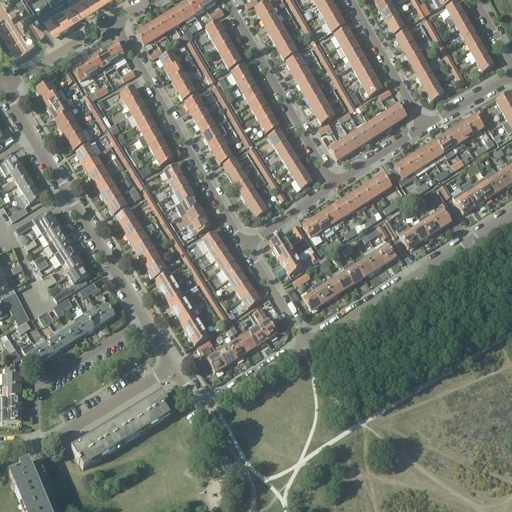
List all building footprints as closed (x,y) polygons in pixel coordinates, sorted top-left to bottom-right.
[(42,4),(39,0),(38,0),(37,0),(33,2),(39,12),(45,8),(42,4)] [(69,0),(67,1),(70,5),(65,8),(72,20),(82,14),(75,2),(77,0),(69,0)] [(87,0),(77,0),(75,2),(82,14),(92,7),(87,0)] [(198,0),(194,0),(187,5),(195,18),(205,11),(198,0)] [(198,0),(205,11),(216,5),(212,0),(198,0)] [(332,8),(327,0),(322,0),(314,5),(320,15),(332,8)] [(385,0),(382,0),(375,5),(381,15),(391,9),(385,0)] [(414,8),(419,5),(415,0),(410,3),(414,8)] [(451,0),(438,0),(443,8),(453,2),(451,0)] [(258,5),(255,1),(245,7),(247,12),(258,5)] [(195,18),(187,5),(177,11),(185,24),(195,18)] [(260,22),(272,15),(266,5),(254,12),(260,22)] [(414,10),(410,13),(412,16),(414,15),(422,11),(419,5),(414,8),(414,10)] [(451,23),(462,17),(456,6),(445,12),(448,17),(442,21),(445,26),(447,25),(451,23)] [(65,8),(55,14),(63,26),(72,20),(65,8)] [(322,27),(325,25),(338,18),(332,8),(320,15),(323,21),(320,23),(322,27)] [(391,9),(381,15),(387,25),(397,19),(391,9)] [(174,30),(185,24),(177,11),(167,17),(174,30)] [(214,15),(218,20),(223,17),(220,11),(214,15)] [(426,18),(423,13),(422,11),(414,15),(415,17),(418,15),(421,21),(426,18)] [(14,24),(7,13),(0,17),(0,30),(1,32),(14,24)] [(63,26),(55,14),(45,20),(53,32),(63,26)] [(212,23),(218,20),(214,15),(209,18),(212,23)] [(275,21),(272,15),(260,22),(266,32),(280,24),(278,19),(275,21)] [(165,36),(174,30),(167,17),(157,23),(165,36)] [(401,17),(397,19),(387,25),(393,36),(408,28),(401,17)] [(468,27),(462,17),(451,23),(445,26),(447,25),(450,30),(454,28),(457,34),(468,27)] [(343,28),(338,18),(325,25),(331,35),(343,28)] [(31,28),(39,23),(37,20),(29,25),(31,28)] [(7,42),(20,34),(25,31),(19,21),(14,24),(1,32),(7,42)] [(38,39),(43,36),(45,34),(39,23),(31,28),(38,39)] [(154,43),(165,36),(157,23),(146,30),(154,43)] [(271,42),(284,35),(281,31),(284,29),(280,24),(266,32),(271,42)] [(211,42),(223,35),(217,25),(205,32),(211,42)] [(459,46),(463,44),(474,37),(468,27),(457,34),(460,39),(456,41),(459,46)] [(198,33),(195,28),(188,31),(191,36),(198,33)] [(156,45),(154,43),(146,30),(136,36),(144,49),(150,45),(151,48),(156,45)] [(339,49),(352,42),(346,32),(333,39),(339,49)] [(27,45),(20,34),(7,42),(14,53),(15,53),(16,55),(28,48),(27,46),(27,45)] [(411,45),(409,41),(405,34),(395,40),(401,51),(411,45)] [(228,45),(223,35),(211,42),(216,52),(228,45)] [(287,41),(284,35),(271,42),(277,52),(289,45),(290,46),(294,43),(291,38),(287,41)] [(180,40),(183,45),(189,41),(186,36),(180,40)] [(480,48),(474,37),(463,44),(469,54),(480,48)] [(313,39),(308,42),(311,47),(314,46),(316,44),(313,39)] [(423,53),(418,45),(420,44),(419,43),(424,40),(423,39),(418,41),(412,45),(411,45),(401,51),(407,61),(417,55),(418,56),(423,53)] [(178,48),(183,45),(180,40),(175,43),(178,48)] [(352,42),(339,49),(345,59),(357,52),(352,42)] [(228,45),(216,52),(222,62),(234,55),(228,45)] [(289,45),(277,52),(283,63),(295,56),(290,46),(289,45)] [(111,66),(122,59),(114,46),(103,53),(111,66)] [(316,56),(321,53),(318,47),(316,48),(313,50),(316,56)] [(480,48),(469,54),(475,65),(486,58),(480,48)] [(347,72),(351,70),(351,69),(363,62),(357,52),(345,59),(348,64),(344,67),(347,72)] [(104,77),(114,71),(111,66),(103,53),(93,60),(101,72),(103,75),(104,77)] [(321,53),(316,56),(320,61),(325,59),(321,53)] [(173,61),(170,55),(158,62),(164,73),(176,66),(182,63),(179,58),(173,61)] [(240,66),(234,55),(222,62),(228,73),(240,66)] [(417,55),(407,61),(413,72),(423,66),(418,56),(417,55)] [(492,69),(486,58),(475,65),(481,76),(492,69)] [(300,64),(297,59),(285,66),(291,77),(304,70),(309,66),(306,61),(300,64)] [(101,72),(93,60),(83,66),(91,79),(97,75),(99,78),(103,75),(101,72)] [(369,72),(363,62),(351,69),(351,70),(356,79),(369,72)] [(93,83),(91,79),(83,66),(72,73),(80,86),(80,85),(83,89),(93,83)] [(176,66),(164,73),(170,83),(182,76),(176,66)] [(429,77),(423,66),(413,72),(419,82),(429,77)] [(236,87),(248,80),(242,69),(230,76),(236,87)] [(329,77),(337,73),(336,71),(333,73),(330,69),(325,72),(329,77)] [(304,70),(291,77),(297,87),(309,80),(304,70)] [(70,86),(74,83),(68,72),(63,75),(70,86)] [(374,82),(369,72),(356,79),(362,89),(374,82)] [(125,76),(129,81),(134,78),(130,73),(125,76)] [(337,73),(329,77),(332,83),(337,80),(336,78),(339,76),(337,73)] [(124,84),(129,81),(125,76),(120,79),(124,84)] [(182,76),(170,83),(176,93),(188,86),(182,76)] [(435,87),(429,77),(419,82),(425,93),(435,87)] [(254,90),(248,80),(236,87),(242,97),(254,90)] [(315,89),(309,80),(297,87),(303,97),(315,90),(315,89)] [(335,89),(340,86),(337,80),(332,83),(335,89)] [(368,99),(380,92),(374,82),(362,89),(358,92),(361,97),(365,95),(368,99)] [(42,103),(55,95),(49,85),(36,93),(42,103)] [(188,86),(176,93),(182,103),(194,96),(188,86)] [(340,86),(335,89),(339,94),(344,92),(340,86)] [(308,107),(321,100),(318,94),(322,91),(320,87),(315,89),(315,90),(303,97),(308,107)] [(435,87),(425,93),(431,104),(442,98),(435,87)] [(99,92),(102,98),(108,94),(105,88),(99,92)] [(244,109),(248,107),(260,100),(254,90),(242,97),(245,102),(241,105),(244,109)] [(132,91),(120,97),(126,108),(138,101),(132,91)] [(92,104),(102,98),(99,92),(88,98),(89,100),(92,104)] [(378,98),(380,103),(391,97),(388,92),(378,98)] [(356,107),(360,105),(353,94),(350,97),(356,107)] [(55,95),(42,103),(48,113),(61,105),(55,95)] [(502,114),(511,107),(511,103),(508,96),(496,103),(499,109),(497,111),(499,115),(501,114),(502,114)] [(107,99),(97,105),(101,112),(111,106),(107,99)] [(190,117),(202,110),(196,100),(184,107),(190,117)] [(260,100),(248,107),(253,117),(266,110),(260,100)] [(324,106),(321,100),(308,107),(314,117),(326,110),(330,108),(328,104),(324,106)] [(127,120),(143,111),(138,101),(126,108),(119,112),(122,117),(125,116),(127,120)] [(348,110),(353,107),(349,102),(344,104),(348,110)] [(67,115),(61,105),(48,113),(55,123),(67,115)] [(353,107),(348,110),(351,116),(355,113),(356,114),(359,112),(358,110),(355,111),(353,107)] [(511,121),(511,107),(502,114),(501,114),(499,115),(497,116),(500,122),(505,119),(507,124),(511,121)] [(387,114),(394,126),(405,120),(397,108),(387,114)] [(208,120),(202,110),(190,117),(196,127),(208,120)] [(266,110),(253,117),(259,127),(271,120),(266,110)] [(326,110),(314,117),(320,127),(332,120),(326,110)] [(132,131),(137,128),(149,121),(143,111),(127,120),(127,121),(132,131)] [(61,132),(73,125),(70,119),(74,117),(71,112),(67,115),(55,123),(61,132)] [(487,122),(483,116),(481,112),(476,115),(483,125),(487,122)] [(387,114),(377,121),(385,133),(394,126),(387,114)] [(348,115),(343,119),(345,124),(351,120),(348,115)] [(109,131),(114,128),(113,126),(114,126),(111,120),(107,122),(105,119),(102,120),(105,125),(109,131)] [(474,119),(464,125),(472,138),(482,131),(474,119)] [(214,130),(208,120),(196,127),(201,137),(214,130)] [(271,120),(259,127),(265,137),(278,130),(271,120)] [(155,131),(149,121),(137,128),(142,138),(155,131)] [(385,133),(377,121),(367,127),(375,139),(385,133)] [(510,136),(511,134),(511,121),(507,124),(502,127),(507,136),(509,135),(510,136)] [(331,132),(333,136),(342,129),(338,123),(330,130),(331,132)] [(80,134),(77,131),(73,125),(61,132),(67,142),(80,134)] [(106,132),(109,131),(105,125),(105,126),(101,128),(104,134),(106,132)] [(472,138),(464,125),(454,132),(462,144),(472,138)] [(115,127),(114,128),(109,131),(106,132),(108,136),(111,134),(113,137),(119,134),(115,127)] [(207,147),(220,140),(217,135),(222,132),(219,127),(214,130),(201,137),(207,147)] [(331,132),(330,130),(328,127),(318,133),(320,138),(322,137),(331,132)] [(375,139),(367,127),(358,133),(365,145),(375,139)] [(160,141),(155,131),(142,138),(148,148),(160,141)] [(331,132),(322,137),(325,141),(333,136),(331,132)] [(454,132),(444,138),(452,150),(453,150),(462,144),(454,132)] [(365,145),(358,133),(348,139),(356,151),(365,145)] [(86,145),(80,134),(67,142),(73,153),(86,145)] [(275,152),(284,146),(278,135),(268,141),(275,152)] [(511,140),(511,138),(510,136),(500,142),(503,147),(511,140)] [(503,147),(500,142),(497,137),(493,140),(498,150),(503,147)] [(452,150),(444,138),(434,144),(442,157),(443,156),(446,161),(456,155),(453,150),(452,150)] [(348,139),(338,146),(346,158),(356,151),(348,139)] [(220,140),(207,147),(213,157),(226,150),(220,140)] [(166,152),(160,141),(148,148),(154,158),(166,152)] [(424,151),(435,167),(439,165),(436,160),(442,157),(434,144),(424,151)] [(281,162),(291,156),(284,146),(275,152),(278,157),(276,158),(279,162),(280,161),(281,162)] [(346,158),(338,146),(328,152),(336,164),(346,158)] [(480,150),(483,155),(489,151),(485,146),(480,150)] [(82,167),(95,159),(98,157),(95,153),(92,155),(88,149),(75,156),(82,167)] [(111,149),(100,155),(102,157),(112,151),(111,149)] [(226,150),(213,157),(219,168),(232,160),(226,150)] [(478,158),(483,155),(480,150),(475,153),(478,158)] [(425,174),(435,167),(424,151),(414,157),(422,170),(425,174)] [(500,160),(496,154),(495,151),(491,153),(493,156),(496,162),(500,160)] [(166,152),(154,158),(160,169),(172,162),(166,152)] [(297,166),(291,156),(281,162),(287,172),(297,166)] [(422,170),(414,157),(404,163),(412,176),(422,170)] [(101,169),(95,159),(82,167),(88,177),(101,169)] [(125,167),(130,164),(126,159),(122,162),(125,167)] [(460,163),(463,167),(468,164),(465,159),(460,163)] [(15,160),(3,167),(0,169),(0,170),(6,180),(22,170),(15,160)] [(230,180),(240,174),(233,163),(223,170),(230,180)] [(404,163),(394,170),(401,182),(397,185),(400,190),(415,180),(412,176),(404,163)] [(458,171),(463,167),(460,163),(455,166),(458,171)] [(478,174),(479,173),(483,170),(479,165),(474,168),(478,174)] [(304,176),(297,166),(287,172),(294,182),(304,176)] [(511,185),(511,178),(505,167),(504,166),(499,169),(502,173),(496,177),(505,190),(511,185)] [(94,187),(107,179),(101,169),(88,177),(94,187)] [(131,178),(136,175),(133,169),(128,172),(131,178)] [(143,180),(149,177),(145,169),(138,173),(143,180)] [(169,186),(181,179),(176,169),(163,176),(169,186)] [(16,188),(28,180),(22,170),(6,180),(8,184),(13,182),(16,188)] [(440,175),(443,180),(449,177),(446,172),(440,175)] [(483,179),(494,197),(505,190),(496,177),(493,173),(483,179)] [(240,174),(230,180),(236,190),(246,184),(240,174)] [(438,184),(443,180),(440,175),(435,179),(438,184)] [(310,186),(304,176),(294,182),(300,193),(310,186)] [(372,184),(380,197),(390,190),(382,177),(372,184)] [(100,197),(113,189),(107,179),(94,187),(100,197)] [(181,179),(169,186),(175,196),(187,189),(181,179)] [(484,204),(494,197),(483,179),(478,183),(480,187),(475,190),(484,204)] [(34,190),(28,180),(16,188),(22,198),(34,190)] [(137,188),(142,185),(139,180),(134,182),(137,188)] [(252,194),(246,184),(236,190),(242,200),(252,194)] [(380,197),(372,184),(362,190),(370,203),(380,197)] [(142,185),(137,188),(140,193),(145,190),(142,185)] [(420,188),(424,193),(429,189),(426,185),(420,188)] [(107,207),(119,199),(119,198),(124,195),(118,187),(114,189),(113,189),(100,197),(107,207)] [(444,187),(439,191),(446,202),(452,199),(444,187)] [(418,196),(424,193),(420,188),(415,191),(418,196)] [(192,199),(187,189),(175,196),(180,206),(192,199)] [(26,210),(29,208),(41,201),(34,190),(22,198),(20,199),(26,210)] [(362,190),(352,197),(360,210),(370,203),(362,190)] [(484,204),(475,190),(465,197),(474,210),(484,204)] [(0,208),(4,206),(2,204),(9,200),(5,194),(0,197),(0,208)] [(252,194),(242,200),(249,210),(259,204),(252,194)] [(357,215),(362,212),(360,210),(352,197),(342,203),(350,216),(356,212),(357,215)] [(474,210),(465,197),(454,203),(463,217),(474,210)] [(119,199),(107,207),(113,217),(126,209),(119,199)] [(192,199),(180,206),(186,216),(198,210),(192,199)] [(410,209),(420,202),(418,199),(408,206),(410,209)] [(259,204),(249,210),(255,221),(270,211),(264,201),(259,204)] [(350,216),(342,203),(332,209),(340,222),(341,222),(350,216)] [(428,214),(439,232),(450,225),(447,220),(452,217),(444,204),(428,214)] [(388,209),(391,214),(396,210),(393,205),(388,209)] [(340,222),(332,209),(322,216),(330,228),(336,225),(338,228),(343,225),(341,222),(340,222)] [(386,217),(391,214),(388,209),(382,212),(386,217)] [(8,220),(12,225),(27,215),(24,210),(8,220)] [(186,230),(187,229),(191,226),(204,220),(198,210),(186,216),(180,219),(186,230)] [(122,231),(134,223),(127,213),(115,221),(122,231)] [(429,238),(439,232),(428,214),(418,221),(421,226),(429,238)] [(47,220),(43,215),(31,222),(14,233),(17,238),(36,227),(42,238),(58,228),(51,218),(47,220)] [(372,226),(377,223),(381,220),(378,215),(368,221),(372,226)] [(322,216),(312,222),(320,235),(330,228),(322,216)] [(393,241),(399,238),(393,227),(398,224),(394,219),(384,226),(393,241)] [(197,237),(209,230),(204,220),(191,226),(187,229),(189,234),(194,231),(197,237)] [(365,230),(372,226),(368,221),(362,225),(365,230)] [(320,235),(312,222),(302,229),(310,241),(320,235)] [(128,241),(140,233),(134,223),(122,231),(128,241)] [(421,226),(411,232),(419,245),(429,238),(421,226)] [(134,251),(147,243),(145,240),(151,236),(150,234),(153,232),(150,227),(140,233),(128,241),(134,251)] [(63,238),(58,228),(42,238),(48,247),(52,245),(63,238)] [(296,238),(301,235),(297,228),(292,232),(296,238)] [(375,231),(379,237),(383,243),(388,239),(381,228),(375,231)] [(348,234),(351,239),(356,236),(353,231),(348,234)] [(183,244),(188,241),(182,232),(177,235),(183,244)] [(419,245),(411,232),(400,239),(408,251),(419,245)] [(341,246),(346,243),(351,239),(348,234),(338,241),(341,246)] [(301,235),(296,238),(299,243),(304,239),(301,235)] [(209,253),(221,246),(214,236),(203,243),(209,253)] [(59,255),(70,248),(63,238),(52,245),(56,250),(51,253),(54,258),(59,255)] [(288,249),(285,244),(282,238),(269,246),(276,257),(288,249)] [(365,246),(369,243),(365,238),(361,240),(365,246)] [(24,248),(27,253),(36,248),(33,243),(24,248)] [(141,261),(153,253),(147,243),(135,251),(141,261)] [(374,251),(377,254),(385,267),(395,260),(385,244),(374,251)] [(221,246),(209,253),(216,263),(227,256),(221,246)] [(321,258),(326,255),(331,252),(328,247),(318,254),(321,258)] [(65,265),(76,258),(70,248),(59,255),(54,258),(60,268),(65,265)] [(345,251),(348,257),(353,254),(349,248),(345,251)] [(295,259),(288,249),(276,257),(282,267),(295,259)] [(309,259),(313,256),(310,251),(297,259),(296,260),(295,259),(282,267),(289,278),(302,270),(302,271),(306,268),(303,263),(301,265),(301,264),(309,259)] [(147,271),(159,263),(153,253),(141,261),(147,271)] [(385,267),(377,254),(366,261),(374,274),(385,267)] [(312,264),(317,260),(314,255),(313,256),(309,259),(312,264)] [(233,265),(227,256),(216,263),(222,272),(233,265)] [(36,269),(45,263),(42,258),(33,264),(36,269)] [(68,271),(64,273),(67,278),(83,268),(76,258),(65,265),(68,271)] [(323,262),(328,270),(331,268),(327,262),(325,260),(323,262)] [(366,261),(355,268),(363,280),(374,274),(366,261)] [(323,273),(328,270),(323,262),(319,264),(321,266),(320,267),(323,273)] [(45,263),(36,269),(39,274),(48,268),(45,263)] [(159,263),(147,271),(154,281),(166,273),(159,263)] [(233,265),(222,272),(228,282),(239,275),(233,265)] [(22,273),(20,267),(11,271),(13,277),(22,273)] [(83,268),(67,278),(73,288),(89,278),(83,268)] [(355,268),(345,274),(353,287),(363,280),(355,268)] [(2,276),(0,270),(0,283),(5,281),(9,279),(8,277),(7,274),(2,276)] [(345,275),(342,271),(332,278),(334,281),(335,281),(343,294),(353,287),(345,274),(345,275)] [(230,295),(234,292),(246,284),(239,275),(228,282),(232,288),(227,291),(230,295)] [(42,281),(47,290),(56,284),(51,276),(42,281)] [(162,296),(174,288),(168,277),(156,285),(162,296)] [(295,291),(307,283),(303,277),(291,285),(295,291)] [(4,302),(15,296),(12,291),(14,290),(9,279),(0,283),(0,296),(0,297),(4,302)] [(335,281),(334,281),(325,288),(333,300),(343,294),(335,281)] [(234,292),(238,297),(241,301),(252,294),(246,284),(234,292)] [(83,292),(87,298),(97,292),(93,285),(83,292)] [(312,290),(322,307),(333,300),(325,288),(319,291),(317,287),(312,290)] [(181,298),(174,288),(162,296),(169,306),(181,298)] [(53,300),(57,306),(72,296),(68,290),(53,300)] [(311,314),(322,307),(312,290),(307,293),(309,297),(303,301),(311,314)] [(82,301),(87,298),(83,292),(78,295),(82,301)] [(259,304),(252,294),(241,301),(247,311),(259,304)] [(7,308),(18,302),(15,296),(4,302),(7,308)] [(181,298),(169,306),(175,316),(187,309),(181,298)] [(63,304),(67,311),(71,308),(68,301),(63,304)] [(9,313),(21,307),(18,302),(7,308),(9,313)] [(62,314),(67,311),(63,304),(53,311),(59,320),(64,317),(62,314)] [(21,307),(9,313),(12,318),(24,312),(21,307)] [(101,311),(98,307),(94,310),(104,326),(114,319),(107,307),(101,311)] [(231,322),(238,316),(233,308),(225,312),(231,322)] [(194,319),(187,309),(175,316),(182,326),(194,319)] [(94,310),(84,316),(94,332),(104,326),(94,310)] [(257,329),(265,343),(276,336),(268,323),(261,311),(253,316),(260,327),(257,329)] [(15,323),(26,317),(24,312),(12,318),(15,323)] [(43,317),(49,327),(53,324),(47,314),(43,317)] [(74,322),(84,338),(94,332),(84,316),(74,322)] [(15,323),(15,324),(18,329),(21,328),(26,325),(29,323),(26,317),(15,323)] [(43,330),(49,327),(43,317),(37,320),(43,330)] [(194,319),(182,326),(189,337),(201,329),(194,319)] [(63,329),(73,345),(84,338),(74,322),(63,329)] [(9,328),(12,333),(18,329),(15,324),(9,328)] [(21,328),(25,334),(30,331),(26,325),(21,328)] [(228,330),(229,332),(233,337),(237,335),(233,330),(234,329),(232,327),(228,330)] [(20,337),(25,334),(21,328),(18,329),(16,331),(20,337)] [(63,351),(73,345),(63,329),(54,335),(63,351)] [(204,335),(201,329),(189,337),(195,348),(207,340),(208,341),(212,338),(208,333),(204,335)] [(265,343),(257,329),(247,336),(255,349),(265,343)] [(51,342),(46,345),(53,357),(63,351),(54,335),(48,338),(51,342)] [(247,336),(237,342),(245,356),(255,349),(247,336)] [(0,341),(3,346),(8,342),(5,337),(0,340),(0,341)] [(43,341),(33,347),(43,363),(53,357),(46,345),(43,341)] [(8,342),(3,346),(9,356),(15,353),(8,342)] [(237,342),(227,349),(235,362),(245,356),(237,342)] [(225,369),(217,355),(213,357),(209,351),(212,349),(209,344),(197,351),(200,356),(202,355),(215,375),(225,369)] [(43,363),(33,347),(32,345),(22,352),(33,370),(43,363)] [(235,362),(227,349),(217,355),(225,369),(235,362)] [(15,353),(9,356),(15,366),(21,362),(15,353)] [(7,388),(20,388),(20,377),(14,377),(14,371),(5,371),(5,376),(2,376),(2,389),(7,389),(7,388)] [(20,401),(20,388),(7,388),(7,389),(2,389),(2,401),(20,401)] [(172,414),(164,401),(160,396),(70,451),(77,462),(77,463),(79,466),(80,466),(83,471),(168,418),(167,417),(172,414)] [(2,401),(2,413),(20,413),(20,401),(2,401)] [(20,413),(2,413),(2,419),(2,425),(7,424),(20,424),(20,413)] [(47,511),(28,464),(7,473),(9,477),(8,478),(22,511),(47,511)]
